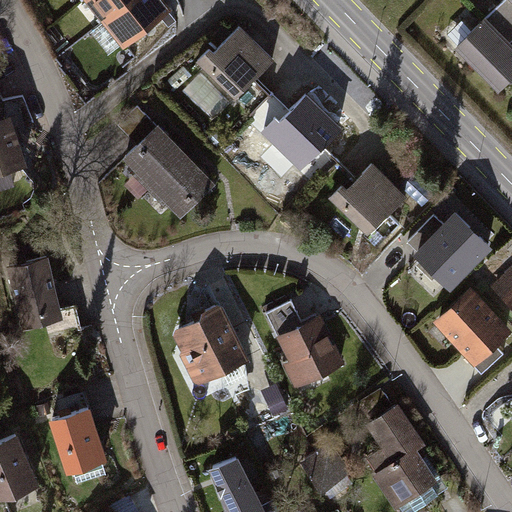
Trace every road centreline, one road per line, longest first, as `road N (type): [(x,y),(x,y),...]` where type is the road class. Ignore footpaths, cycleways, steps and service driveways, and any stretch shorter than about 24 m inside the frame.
road 1 (residential): [(106,276),(217,249),(291,245),(358,291),(508,511)]
road 2 (residential): [(106,276),(66,126),(3,0)]
road 3 (primary): [(511,183),(333,0)]
road 4 (residential): [(172,511),(106,276)]
